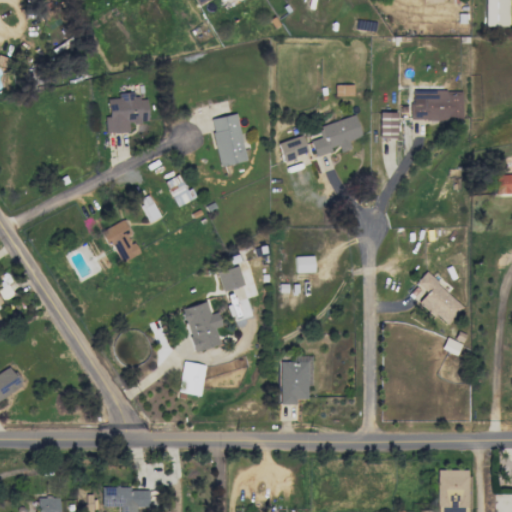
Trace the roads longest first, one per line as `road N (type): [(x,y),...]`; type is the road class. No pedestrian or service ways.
road 1 (residential): [(511,441),(0,438)]
road 2 (residential): [(0,239),(130,440)]
road 3 (residential): [(372,228),(372,441)]
